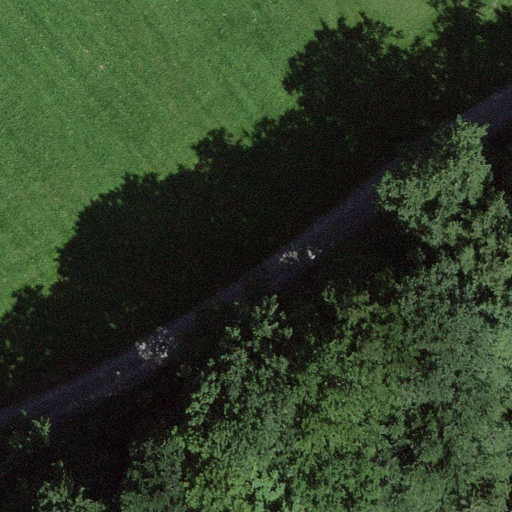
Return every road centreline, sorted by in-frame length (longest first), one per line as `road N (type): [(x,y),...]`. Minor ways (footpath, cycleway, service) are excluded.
road 1 (track): [(511,103),(333,238),(49,414),(0,432)]
road 2 (track): [(457,0),(404,32),(395,90),(403,183)]
